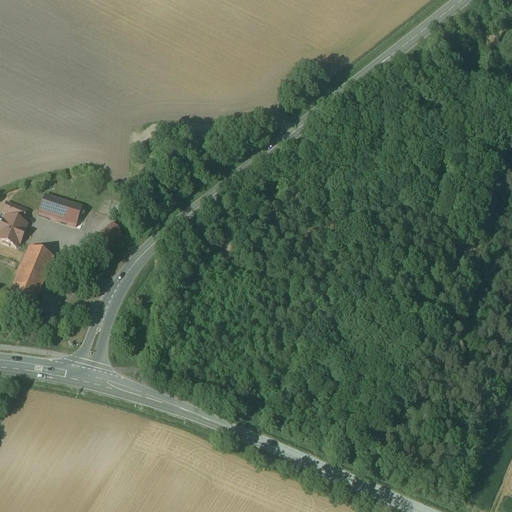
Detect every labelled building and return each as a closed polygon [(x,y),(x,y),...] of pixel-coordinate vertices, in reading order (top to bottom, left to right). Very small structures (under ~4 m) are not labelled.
[(174,155),(158,152),(153,173),(168,177),(174,155)] [(82,208),(44,196),(38,216),(75,228),(82,208)] [(25,213),(6,205),(2,213),(21,221),(22,221),(25,213)] [(21,221),(8,215),(7,218),(6,218),(4,224),(2,223),(0,228),(0,242),(2,243),(2,244),(9,247),(9,246),(16,249),(18,244),(19,245),(24,233),(23,232),(25,226),(19,223),(21,221)] [(115,229),(89,249),(96,258),(122,237),(115,229)] [(53,259),(29,249),(16,280),(40,290),(53,259)] [(96,258),(89,249),(86,252),(93,260),(96,258)] [(40,290),(16,280),(3,311),(27,321),(40,290)]
